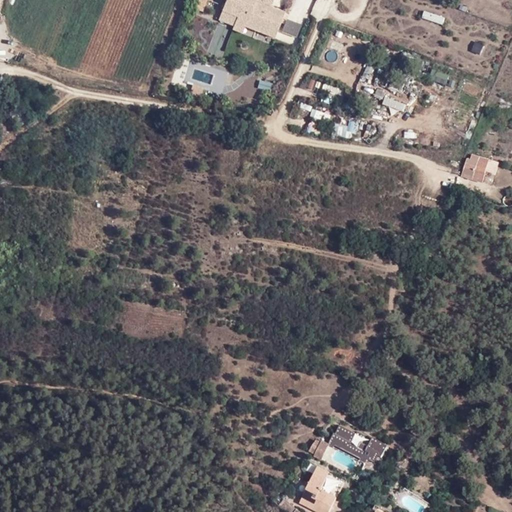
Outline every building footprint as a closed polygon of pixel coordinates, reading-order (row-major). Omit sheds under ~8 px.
[(225,0),(221,12),(237,18),(234,24),(273,39),(281,16),(252,5),(253,1),(253,0),(225,0)] [(281,16),(283,12),(253,1),(252,5),(281,16)] [(218,22),(233,27),(234,24),(237,18),(221,12),(218,22)] [(29,111),(25,104),(7,113),(11,121),(29,111)] [(488,160),(473,155),(471,160),(468,159),(463,175),(472,178),(475,170),(485,173),(488,160)] [(487,186),(474,181),(471,188),(485,193),(487,186)] [(322,441),(313,456),(320,460),(329,445),(322,441)] [(324,511),(327,511),(348,479),(320,462),(299,497),(324,511)] [(287,500),(281,508),(286,511),(294,511),(297,509),(287,500)]
